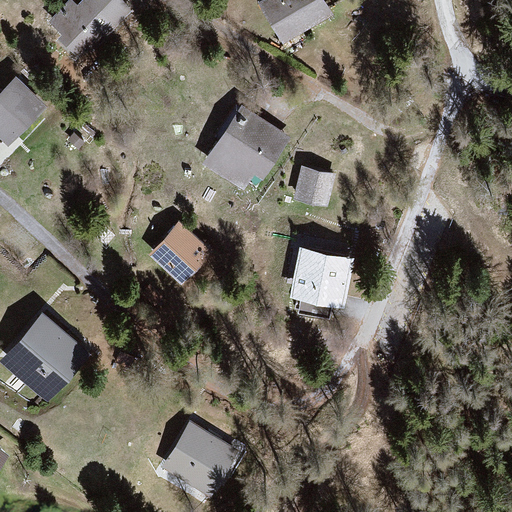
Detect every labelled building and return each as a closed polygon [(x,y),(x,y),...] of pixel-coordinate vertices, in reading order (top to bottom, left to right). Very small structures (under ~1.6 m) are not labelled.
[(118,0),(68,0),(47,22),(80,55),(127,8),(118,0)] [(318,0),(255,0),(278,41),(326,15),(318,0)] [(9,75),(0,83),(0,145),(1,146),(40,106),(9,75)] [(234,105),(199,158),(247,190),(282,136),(234,105)] [(331,172),(295,166),(289,198),(325,205),(331,172)] [(173,219),(146,251),(180,280),(207,248),(173,219)] [(346,256),(292,244),(281,294),(335,305),(346,256)] [(80,349),(34,310),(0,349),(0,356),(43,392),(80,349)] [(234,446),(184,420),(161,464),(211,490),(234,446)] [(0,448),(0,466),(8,455),(0,448)]
